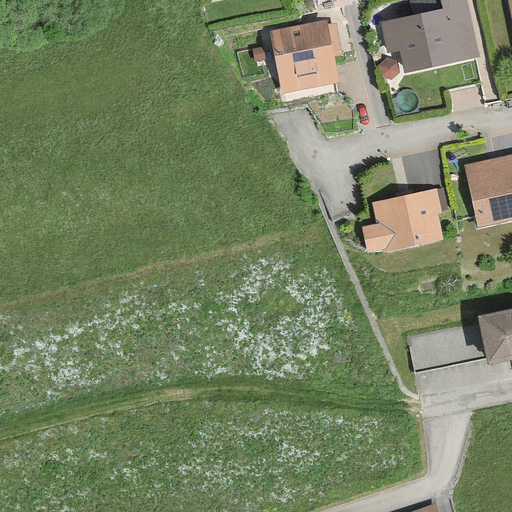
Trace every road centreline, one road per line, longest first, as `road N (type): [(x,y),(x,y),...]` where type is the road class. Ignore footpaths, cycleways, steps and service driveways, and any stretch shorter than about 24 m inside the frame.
road 1 (track): [(446,404),(231,390),(149,399),(0,434)]
road 2 (residential): [(511,392),(446,404),(441,465),(416,495),(366,511)]
road 3 (residential): [(511,121),(305,162)]
